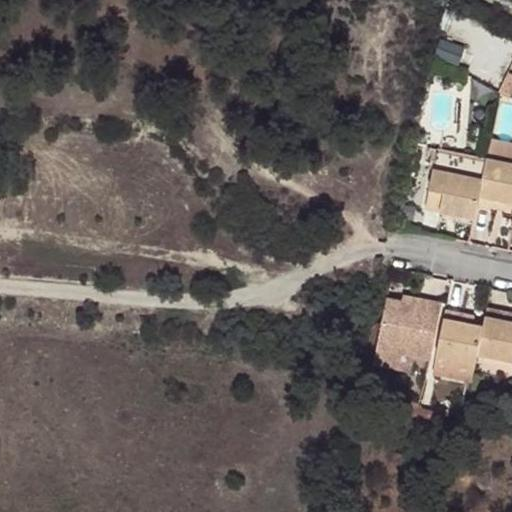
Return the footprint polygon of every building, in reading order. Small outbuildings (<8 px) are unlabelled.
[(511,142),(494,140),(492,150),(511,154),(511,142)] [(492,152),(440,142),(437,160),(488,170),(492,152)] [(511,154),(492,150),(492,152),(488,170),(482,198),(509,204),(511,195),(511,154)] [(488,170),(437,160),(429,202),(478,212),(482,198),(488,170)] [(409,291),(407,299),(417,302),(418,293),(409,291)] [(434,354),(447,301),(418,293),(417,302),(407,299),(389,295),(379,343),(434,354)] [(492,301),(491,310),(508,305),(492,301)] [(491,310),(470,317),(472,308),(450,304),(441,349),(481,358),(483,348),(491,310)] [(508,305),(491,310),(483,348),(511,353),(511,311),(510,311),(511,305),(508,305)]
